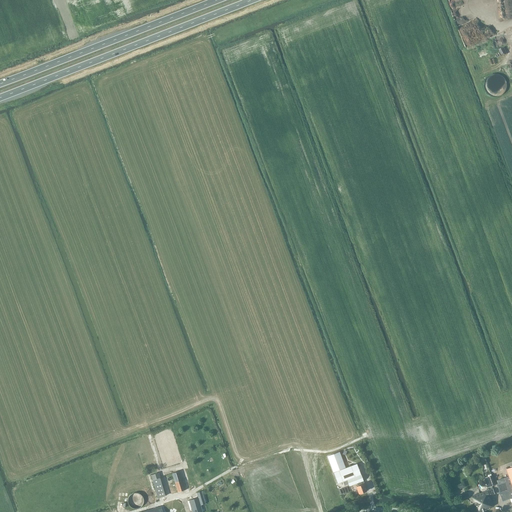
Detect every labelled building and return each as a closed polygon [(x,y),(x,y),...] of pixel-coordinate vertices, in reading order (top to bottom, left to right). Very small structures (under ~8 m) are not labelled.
[(469,41),(473,39),(472,36),(463,39),(465,45),(470,43),(469,41)] [(339,452),(328,456),(334,473),(345,468),(339,452)] [(345,468),(334,473),(338,483),(343,481),(361,475),(357,464),(345,468)] [(506,481),(497,484),(503,501),(511,497),(511,467),(507,469),(509,476),(505,478),(506,481)] [(180,471),(172,473),(178,492),(185,490),(180,471)] [(361,475),(343,481),(345,486),(349,484),(349,486),(357,483),(361,482),(364,481),(361,475)] [(485,478),(488,487),(495,485),(492,475),(485,478)] [(358,486),(357,487),(359,494),(366,491),(365,488),(366,488),(365,484),(363,485),(361,482),(357,483),(358,486)] [(453,487),(455,491),(466,487),(464,482),(453,487)] [(472,497),(478,511),(480,511),(490,508),(490,507),(494,506),(490,496),(496,493),(494,488),(472,497)] [(198,498),(189,500),(192,511),(202,511),(200,505),(205,504),(202,491),(197,493),(198,498)]
